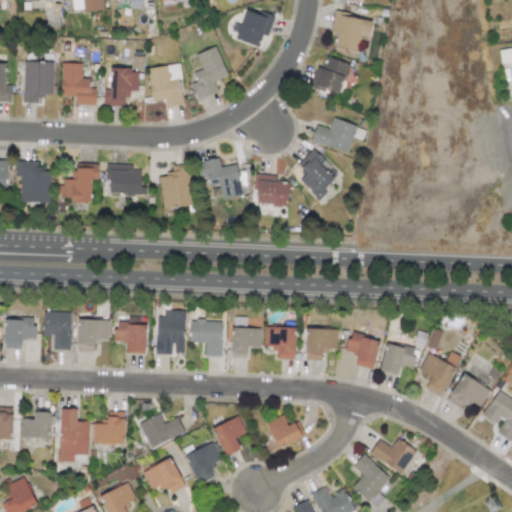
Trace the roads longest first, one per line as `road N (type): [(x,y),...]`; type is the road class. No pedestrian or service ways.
road 1 (residential): [(0,378),(360,402),(414,419),(511,482)]
road 2 (secondary): [(511,265),(0,245)]
road 3 (secondary): [(0,272),(511,292)]
road 4 (residential): [(310,0),(288,72),(227,123),(176,138),(0,132)]
road 5 (residential): [(360,402),(328,458),(259,493)]
